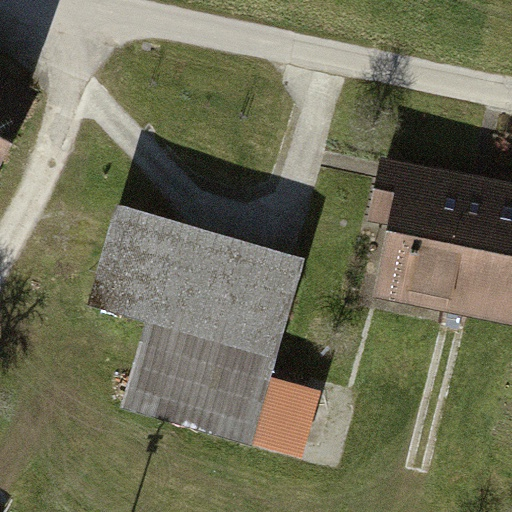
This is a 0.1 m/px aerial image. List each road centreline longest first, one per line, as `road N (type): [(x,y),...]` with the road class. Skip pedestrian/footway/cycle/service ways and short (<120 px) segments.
road 1 (residential): [(511,92),(54,0)]
road 2 (track): [(106,11),(0,252)]
